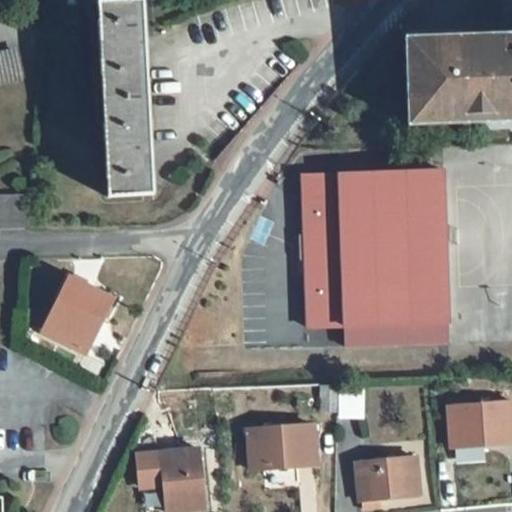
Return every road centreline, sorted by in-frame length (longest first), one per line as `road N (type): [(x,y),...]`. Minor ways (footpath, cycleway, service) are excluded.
road 1 (unclassified): [(70,511),(200,229),(391,0)]
road 2 (unknown): [(0,249),(165,245),(200,229)]
